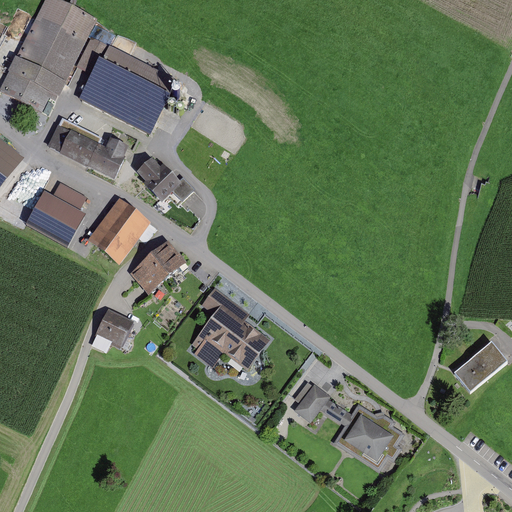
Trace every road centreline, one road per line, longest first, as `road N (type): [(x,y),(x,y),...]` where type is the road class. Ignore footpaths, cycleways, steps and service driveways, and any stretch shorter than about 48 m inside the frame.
road 1 (residential): [(511,491),(170,225),(0,123)]
road 2 (track): [(511,73),(475,158),(434,363),(412,412)]
road 3 (track): [(19,511),(113,290),(170,225)]
